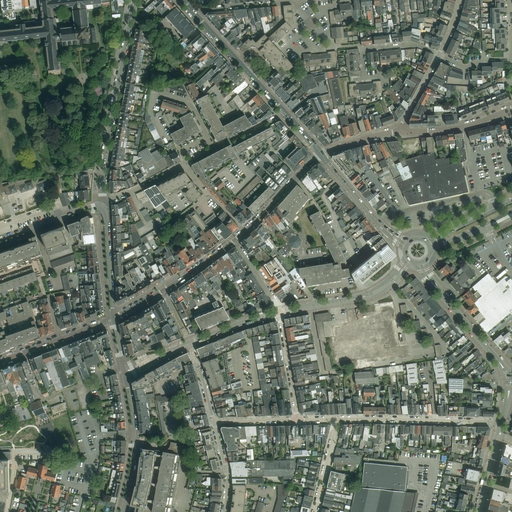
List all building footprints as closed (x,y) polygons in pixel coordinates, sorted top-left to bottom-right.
[(101,6),(101,3),(100,0),(40,0),(43,25),(35,26),(35,20),(25,21),(25,23),(17,24),(17,23),(10,24),(10,29),(0,29),(0,42),(45,37),(44,36),(49,36),(49,38),(47,38),(48,43),(45,43),(49,75),(60,74),(56,39),(60,38),(60,41),(62,41),(62,42),(62,46),(96,43),(95,28),(91,28),(91,26),(89,26),(88,13),(87,13),(86,10),(93,9),(93,7),(98,7),(98,6),(101,6)] [(9,20),(7,0),(2,1),(1,1),(3,20),(9,20)] [(15,14),(15,10),(13,0),(7,0),(9,20),(16,19),(15,14)] [(22,9),(22,7),(21,0),(13,0),(15,10),(22,9)] [(28,6),(27,0),(21,0),(22,7),(25,7),(25,9),(28,8),(29,9),(30,9),(30,7),(30,6),(28,6)] [(124,0),(116,0),(118,10),(118,12),(123,12),(125,3),(124,0)] [(155,0),(149,5),(145,9),(147,12),(155,4),(157,6),(163,0),(155,0)] [(170,0),(164,0),(156,8),(162,14),(162,15),(163,17),(164,17),(165,17),(176,7),(170,0)] [(359,4),(358,0),(352,0),(353,5),(350,6),(351,15),(352,20),(358,19),(357,10),(359,10),(359,4)] [(464,0),(462,13),(470,14),(471,11),(478,12),(479,10),(477,0),(464,0)] [(284,22),(285,22),(286,22),(290,27),(293,24),(291,5),(283,6),(284,22)] [(196,29),(176,7),(165,17),(163,19),(183,41),(196,29)] [(266,17),(263,7),(258,8),(264,34),(270,29),(268,24),(266,25),(264,17),(266,17)] [(260,21),(257,8),(252,9),(255,25),(256,28),(259,28),(258,22),(260,21)] [(240,10),(242,18),(245,18),(244,18),(246,23),(247,23),(249,23),(246,9),(240,10)] [(255,25),(252,9),(247,9),(250,21),(251,22),(252,22),(253,26),(255,25)] [(224,24),(218,18),(225,17),(225,18),(227,21),(231,18),(231,16),(235,16),(233,10),(208,13),(204,16),(205,16),(217,30),(224,24)] [(451,15),(441,11),(440,17),(449,21),(451,15)] [(470,14),(462,13),(460,19),(468,22),(469,18),(475,19),(475,15),(470,14)] [(233,20),(236,18),(235,16),(231,18),(227,21),(224,24),(217,30),(223,36),(230,30),(237,26),(233,20)] [(468,25),(468,22),(460,19),(458,25),(468,29),(471,30),(474,30),(475,27),(468,25)] [(291,28),(290,27),(286,22),(285,22),(277,30),(282,36),(291,28)] [(243,44),(240,40),(243,37),(242,37),(251,29),(250,25),(242,32),(241,33),(243,34),(240,37),(239,35),(235,39),(234,40),(230,44),(236,50),(238,48),(243,44)] [(443,36),(446,31),(438,28),(439,26),(436,25),(435,29),(433,28),(431,33),(443,36)] [(458,25),(456,30),(466,34),(467,32),(470,33),(471,30),(468,29),(458,25)] [(410,41),(410,36),(411,31),(410,31),(405,32),(404,27),(405,27),(405,26),(401,26),(403,41),(410,41)] [(241,33),(240,31),(239,27),(230,31),(224,37),(229,43),(234,39),(235,39),(239,35),(240,37),(243,34),(241,33)] [(143,37),(145,31),(136,29),(135,35),(134,35),(134,36),(143,37)] [(419,39),(421,30),(411,29),(411,31),(410,36),(419,39)] [(273,44),(282,36),(277,30),(268,38),(273,44)] [(461,39),(463,35),(455,32),(452,38),(461,42),(463,39),(461,39)] [(194,55),(208,42),(205,38),(201,34),(187,46),(183,41),(177,46),(185,55),(190,51),(194,55)] [(440,45),(442,40),(424,34),(422,39),(424,40),(426,41),(440,45)] [(142,44),(143,37),(134,36),(135,36),(134,42),(133,42),(142,44)] [(279,51),(273,44),(268,38),(266,37),(264,39),(262,36),(256,43),(255,42),(253,44),(267,60),(268,61),(274,56),(275,57),(276,58),(280,54),(279,54),(278,52),(279,51)] [(423,45),(424,40),(422,39),(419,39),(410,36),(410,41),(423,45)] [(243,53),(253,44),(255,42),(252,39),(250,41),(249,38),(243,44),(238,48),(243,53)] [(457,47),(459,42),(452,39),(450,44),(457,47)] [(480,41),(475,39),(472,47),(476,49),(480,49),(480,41)] [(437,50),(440,45),(426,41),(425,43),(431,45),(430,48),(436,50),(437,50)] [(141,50),(142,44),(133,42),(132,48),(141,50)] [(214,48),(209,43),(201,50),(201,51),(202,52),(196,56),(195,55),(194,56),(193,56),(188,60),(191,64),(193,62),(195,64),(199,60),(207,54),(214,48)] [(455,52),(457,47),(450,44),(447,48),(455,52)] [(131,55),(140,57),(142,57),(144,51),(141,50),(132,48),(132,49),(131,55)] [(218,52),(214,48),(207,54),(199,60),(195,64),(190,67),(190,68),(190,69),(190,70),(191,71),(192,71),(193,71),(195,72),(198,69),(199,69),(200,69),(203,66),(218,53),(218,52)] [(452,57),(455,52),(447,48),(445,53),(452,57)] [(222,57),(218,53),(203,66),(205,68),(210,64),(212,66),(222,57)] [(250,53),(246,57),(245,58),(250,62),(254,58),(250,53)] [(293,66),(282,53),(281,53),(280,54),(276,58),(275,57),(274,56),(268,61),(270,62),(271,63),(269,64),(272,68),(273,67),(277,71),(278,69),(280,67),(281,69),(285,73),(293,66)] [(142,57),(140,57),(131,55),(130,61),(141,63),(142,57)] [(227,62),(223,58),(195,83),(198,88),(219,69),(227,62)] [(140,70),(141,63),(130,61),(130,62),(129,68),(128,68),(140,70)] [(224,73),(227,70),(228,71),(232,68),(227,62),(219,69),(221,72),(220,73),(219,73),(209,83),(212,86),(215,84),(220,79),(225,74),(224,73)] [(425,73),(427,69),(416,64),(412,63),(412,65),(417,67),(417,69),(425,73)] [(462,80),(462,72),(451,67),(440,63),(434,73),(448,77),(462,80)] [(139,76),(140,70),(128,68),(129,68),(128,74),(127,74),(139,76)] [(240,77),(232,68),(228,71),(226,74),(228,76),(228,77),(229,78),(234,83),(240,77)] [(286,74),(285,73),(281,69),(279,71),(278,69),(277,71),(269,77),(269,78),(266,80),(266,83),(269,86),(270,88),(271,88),(274,92),(284,83),(280,79),(286,74)] [(424,74),(414,69),(411,75),(421,80),(424,74)] [(477,80),(476,69),(475,69),(473,71),(468,71),(468,80),(477,80)] [(351,136),(347,116),(345,109),(345,106),(337,71),(327,72),(335,107),(337,107),(343,134),(344,138),(351,136)] [(418,85),(421,80),(411,75),(408,73),(406,78),(418,85)] [(446,81),(448,77),(434,73),(430,81),(446,88),(446,89),(446,85),(446,81)] [(137,83),(139,76),(127,74),(126,80),(126,81),(136,82),(137,83)] [(299,81),(302,87),(284,103),(291,110),(300,102),(298,100),(310,88),(312,89),(317,87),(316,83),(315,81),(313,77),(313,76),(298,78),(299,81)] [(244,81),(240,77),(234,83),(231,85),(233,87),(236,84),(238,86),(244,81)] [(416,90),(418,85),(406,78),(402,85),(405,86),(406,84),(410,87),(416,90)] [(223,82),(220,79),(215,84),(217,87),(223,82)] [(411,98),(416,90),(410,87),(409,89),(404,86),(405,86),(402,85),(399,80),(396,83),(402,91),(411,98)] [(135,86),(136,82),(126,81),(125,84),(125,85),(124,91),(133,92),(135,93),(136,93),(137,87),(135,87),(135,86)] [(238,86),(234,90),(237,95),(248,85),(244,81),(238,86)] [(427,86),(435,91),(437,88),(442,91),(446,91),(446,88),(430,81),(427,86)] [(279,98),(293,85),(290,82),(288,84),(286,82),(275,92),(279,98)] [(298,82),(296,83),(293,85),(279,98),(284,102),(301,87),(298,82)] [(193,83),(191,84),(189,85),(185,87),(188,91),(195,87),(193,83)] [(409,103),(411,98),(402,91),(396,83),(392,86),(398,94),(401,97),(409,103)] [(190,96),(198,92),(195,87),(188,91),(190,96)] [(426,87),(423,94),(435,97),(440,97),(440,96),(441,95),(435,92),(426,87)] [(401,115),(406,109),(400,104),(401,103),(390,88),(386,91),(395,103),(395,104),(397,107),(395,109),(392,105),(389,106),(396,121),(401,115)] [(135,93),(133,92),(124,91),(123,97),(134,99),(135,93)] [(509,101),(505,91),(500,93),(504,103),(509,101)] [(200,97),(198,92),(190,96),(193,101),(200,97)] [(504,103),(500,93),(495,95),(499,105),(504,103)] [(341,140),(329,94),(321,96),(323,102),(328,101),(331,113),(327,114),(327,113),(325,113),(328,121),(330,127),(331,127),(333,131),(337,141),(341,140)] [(433,102),(435,97),(423,94),(418,103),(422,105),(423,104),(425,105),(425,104),(429,106),(431,101),(433,102)] [(223,126),(207,96),(206,95),(195,101),(217,142),(227,136),(223,126)] [(244,105),(237,95),(232,99),(240,109),(244,105)] [(263,102),(257,95),(240,108),(244,114),(249,111),(251,113),(263,102)] [(499,105),(495,95),(490,97),(494,107),(499,105)] [(324,106),(323,102),(321,96),(320,96),(308,99),(312,107),(317,115),(325,113),(327,113),(326,112),(328,112),(325,105),(324,106)] [(135,100),(134,99),(123,97),(122,103),(131,105),(134,105),(135,100)] [(486,104),(483,97),(480,99),(479,101),(478,101),(478,102),(482,112),(487,109),(485,104),(486,104)] [(494,107),(490,97),(485,99),(489,109),(494,107)] [(237,105),(233,99),(227,104),(231,109),(234,110),(234,109),(230,104),(232,103),(237,110),(237,111),(240,112),(241,111),(237,105)] [(308,110),(312,107),(308,99),(293,113),(298,118),(305,113),(308,110)] [(482,112),(478,102),(473,104),(477,114),(482,112)] [(130,111),(131,105),(122,103),(121,110),(120,109),(120,114),(129,115),(130,111)] [(269,108),(264,103),(259,107),(261,109),(255,114),(258,118),(264,112),(269,108)] [(425,105),(423,104),(422,105),(418,103),(413,111),(421,113),(423,114),(424,111),(425,112),(427,108),(426,107),(427,107),(425,105)] [(477,114),(473,104),(468,106),(472,116),(477,114)] [(187,107),(183,105),(180,113),(182,114),(189,110),(187,107)] [(371,130),(366,115),(366,114),(364,105),(359,106),(359,108),(361,112),(362,112),(363,114),(362,114),(366,132),(371,130)] [(472,116),(468,106),(463,108),(467,118),(472,116)] [(304,125),(314,117),(316,115),(312,107),(308,110),(305,113),(305,114),(299,119),(304,125)] [(273,113),(269,108),(264,112),(264,113),(256,121),(257,123),(273,115),(273,113)] [(358,134),(353,113),(351,114),(350,108),(345,109),(347,116),(351,136),(358,134)] [(467,118),(463,108),(458,110),(459,113),(458,113),(459,121),(462,120),(467,118)] [(257,123),(256,121),(251,113),(249,111),(244,114),(245,115),(252,125),(257,123)] [(200,131),(190,112),(181,117),(190,136),(200,131)] [(425,112),(424,114),(426,114),(426,115),(427,126),(434,126),(434,114),(425,112)] [(328,121),(325,113),(317,115),(320,121),(321,123),(328,121)] [(365,132),(361,116),(361,113),(357,114),(357,120),(360,132),(362,133),(365,132)] [(458,123),(457,121),(456,114),(452,115),(452,113),(444,115),(446,125),(458,123)] [(129,116),(129,115),(120,114),(119,120),(128,122),(129,116)] [(168,114),(166,115),(170,122),(174,120),(171,114),(168,114)] [(373,115),(373,114),(368,115),(369,118),(370,122),(369,123),(372,130),(378,128),(376,122),(373,115)] [(382,127),(381,121),(380,121),(377,114),(373,115),(376,122),(378,128),(382,127)] [(422,121),(409,121),(409,126),(410,127),(426,126),(427,126),(426,115),(426,114),(424,114),(424,115),(422,115),(422,117),(422,121)] [(169,129),(178,125),(176,121),(173,122),(174,124),(170,126),(164,115),(162,116),(169,129)] [(228,137),(247,128),(252,125),(245,115),(223,126),(227,136),(228,137)] [(309,130),(320,121),(317,115),(316,115),(314,117),(315,118),(314,119),(315,120),(314,122),(312,120),(305,126),(309,130)] [(395,122),(392,115),(386,117),(389,124),(395,122)] [(389,124),(386,117),(381,120),(383,126),(389,124)] [(126,128),(128,122),(119,120),(118,127),(117,127),(126,128)] [(279,121),(271,125),(274,129),(276,127),(283,135),(285,133),(289,130),(281,121),(279,121)] [(313,134),(322,126),(321,123),(320,121),(309,130),(313,134)] [(330,127),(328,121),(321,123),(322,126),(324,130),(327,129),(330,127)] [(509,138),(504,122),(500,123),(502,132),(505,132),(505,133),(506,138),(509,138)] [(271,125),(265,129),(269,138),(275,135),(273,132),(270,126),(271,126),(271,125)] [(323,133),(325,132),(324,130),(322,126),(313,134),(316,138),(323,133)] [(116,133),(125,135),(128,135),(130,129),(126,128),(117,127),(118,127),(117,133),(116,133)] [(184,127),(180,129),(170,134),(176,145),(190,138),(184,127)] [(337,141),(333,131),(331,127),(330,127),(327,129),(331,138),(333,143),(337,141)] [(238,154),(269,138),(265,129),(232,145),(232,146),(233,145),(238,154)] [(310,153),(300,142),(289,130),(285,133),(287,135),(292,141),(296,146),(298,148),(307,158),(310,156),(310,153)] [(275,132),(273,132),(275,135),(277,138),(272,143),(273,145),(280,139),(278,135),(275,132)] [(327,137),(325,132),(323,133),(316,138),(319,141),(325,137),(327,137)] [(124,141),(125,135),(116,133),(115,139),(115,140),(124,141)] [(464,144),(462,133),(453,134),(456,150),(464,148),(464,147),(462,147),(464,144)] [(452,134),(379,143),(390,169),(379,177),(391,196),(405,188),(405,185),(403,174),(458,165),(452,134)] [(325,137),(319,141),(321,143),(323,146),(324,147),(326,146),(330,144),(327,140),(328,140),(327,138),(327,137),(325,137)] [(274,150),(283,142),(284,141),(282,139),(273,147),(274,150)] [(126,142),(124,141),(115,140),(114,146),(125,148),(126,142)] [(277,150),(286,142),(285,140),(284,141),(283,142),(276,148),(277,150)] [(174,164),(181,160),(171,142),(168,144),(173,153),(169,155),(174,164)] [(387,164),(377,143),(377,142),(375,143),(371,144),(374,151),(370,152),(371,154),(375,152),(383,172),(389,169),(387,164)] [(231,158),(234,163),(238,160),(230,145),(190,166),(192,170),(193,169),(196,175),(195,175),(197,177),(204,172),(231,158)] [(371,154),(370,152),(368,145),(361,146),(361,147),(365,159),(364,160),(367,165),(370,170),(374,169),(371,164),(369,154),(371,154)] [(124,154),(125,148),(114,146),(113,152),(122,154),(124,154)] [(365,159),(361,147),(360,147),(355,148),(358,160),(359,163),(360,162),(363,167),(367,165),(364,160),(365,159)] [(158,166),(151,154),(147,148),(139,153),(138,153),(141,157),(142,159),(136,162),(138,165),(142,172),(146,180),(148,178),(148,176),(150,175),(148,171),(158,166)] [(297,168),(307,158),(299,149),(288,158),(286,156),(283,159),(287,163),(286,163),(294,172),(297,168)] [(354,161),(351,149),(344,151),(347,160),(348,161),(353,167),(356,164),(354,161)] [(169,167),(164,158),(163,157),(162,158),(158,150),(151,154),(158,166),(148,171),(150,175),(152,174),(153,175),(161,171),(161,169),(165,167),(166,169),(169,167)] [(332,155),(331,158),(332,158),(332,159),(342,170),(344,173),(344,172),(348,178),(353,174),(354,172),(345,161),(347,160),(344,151),(332,155)] [(124,154),(122,154),(113,152),(113,153),(112,159),(121,160),(123,161),(124,154)] [(289,177),(292,173),(274,153),(270,156),(276,162),(276,163),(282,169),(289,177)] [(169,167),(174,164),(169,155),(166,156),(164,158),(169,167)] [(142,159),(141,157),(138,158),(138,157),(134,156),(133,164),(136,162),(142,159)] [(120,167),(121,160),(112,159),(111,165),(111,166),(120,167)] [(287,180),(289,177),(282,169),(276,163),(274,164),(275,167),(279,170),(278,171),(287,180)] [(317,163),(312,168),(318,176),(320,179),(325,176),(326,177),(329,175),(319,163),(317,163)] [(226,168),(227,169),(229,167),(228,165),(226,167),(225,166),(217,173),(218,174),(226,168)] [(281,186),(287,180),(278,171),(271,165),(266,170),(275,178),(274,180),(281,186)] [(118,170),(118,168),(119,168),(112,167),(112,169),(111,169),(110,179),(119,180),(120,170),(118,170)] [(277,191),(280,187),(264,171),(260,168),(256,173),(260,176),(263,179),(265,181),(264,182),(276,192),(277,191)] [(315,178),(318,176),(312,168),(306,173),(299,181),(310,193),(314,199),(319,195),(322,193),(324,190),(315,178)] [(89,187),(88,175),(87,175),(87,170),(86,170),(75,172),(76,174),(76,179),(79,179),(80,179),(81,188),(81,191),(88,190),(87,187),(89,187)] [(163,195),(185,185),(192,181),(191,181),(184,171),(156,184),(155,185),(163,195)] [(126,172),(123,173),(126,181),(129,188),(135,186),(129,174),(127,174),(126,172)] [(140,183),(146,180),(142,172),(136,175),(140,183)] [(201,182),(208,177),(205,173),(204,172),(197,177),(201,182)] [(352,183),(357,189),(363,183),(364,183),(356,173),(349,179),(352,183)] [(208,190),(211,187),(214,184),(213,183),(208,177),(201,182),(206,188),(208,190)] [(276,192),(264,182),(261,180),(260,182),(273,195),(276,192)] [(123,185),(123,181),(110,181),(109,193),(112,194),(114,194),(116,194),(116,187),(118,187),(118,186),(122,187),(122,184),(123,185)] [(194,184),(192,181),(185,185),(189,189),(185,193),(193,203),(203,194),(194,184)] [(222,187),(217,182),(214,184),(216,187),(219,190),(222,187)] [(0,222),(42,208),(38,183),(0,188),(0,222)] [(363,183),(357,189),(361,194),(367,189),(368,189),(363,183)] [(214,184),(211,187),(208,190),(211,193),(213,195),(217,192),(214,189),(216,187),(214,184)] [(283,215),(303,193),(304,192),(302,190),(296,184),(277,206),(283,215)] [(166,199),(165,198),(163,195),(155,185),(144,190),(147,195),(154,207),(160,203),(166,199)] [(341,189),(339,188),(336,190),(335,192),(331,195),(330,196),(329,196),(328,198),(330,201),(332,200),(331,199),(335,196),(336,198),(343,192),(341,189)] [(254,214),(271,197),(270,196),(271,195),(264,189),(246,207),(254,214)] [(365,198),(371,193),(367,189),(361,194),(365,198)] [(88,192),(88,190),(81,191),(80,191),(79,191),(80,196),(77,196),(77,200),(80,200),(89,199),(88,194),(88,191),(88,192)] [(219,191),(217,192),(213,195),(219,201),(222,198),(219,194),(221,193),(219,191)] [(376,195),(377,194),(376,192),(373,195),(371,193),(365,198),(368,202),(376,195)] [(242,199),(244,197),(240,193),(236,197),(237,198),(240,201),(242,199)] [(295,214),(308,199),(309,198),(308,197),(303,193),(283,215),(284,217),(285,217),(291,222),(297,215),(295,214)] [(347,197),(344,193),(333,203),(335,204),(339,201),(341,201),(342,202),(347,197)] [(377,194),(376,195),(368,202),(372,206),(382,198),(384,197),(381,194),(379,196),(377,194)] [(331,214),(319,195),(314,199),(325,218),(331,214)] [(137,210),(131,196),(127,198),(127,199),(126,200),(128,205),(130,211),(131,213),(134,212),(137,210)] [(230,202),(224,196),(222,198),(219,201),(224,207),(230,202)] [(247,220),(254,214),(246,207),(244,204),(240,201),(237,198),(236,197),(235,197),(234,198),(233,199),(233,200),(234,201),(240,207),(237,209),(247,220)] [(337,214),(342,209),(350,201),(347,197),(342,202),(338,205),(339,205),(338,206),(339,207),(340,207),(335,211),(337,214)] [(387,209),(388,208),(391,205),(387,200),(385,202),(382,198),(372,206),(376,211),(383,204),(387,209)] [(166,199),(160,203),(165,209),(170,205),(166,199)] [(208,199),(205,202),(213,210),(216,207),(208,199)] [(117,205),(112,205),(112,215),(112,216),(122,215),(122,208),(126,206),(128,205),(126,200),(123,201),(123,202),(117,205)] [(354,206),(350,201),(342,209),(343,210),(337,214),(341,219),(344,217),(343,215),(347,212),(348,212),(354,206)] [(241,226),(247,220),(237,209),(230,202),(224,207),(231,214),(232,215),(236,220),(241,226)] [(169,214),(174,210),(170,205),(165,209),(169,214)] [(283,215),(277,206),(273,211),(287,230),(291,228),(284,217),(283,215)] [(361,213),(355,206),(346,215),(347,216),(348,215),(352,220),(356,217),(361,213)] [(225,213),(222,209),(218,213),(216,215),(219,219),(222,216),(225,213)] [(194,210),(188,215),(215,247),(221,242),(220,241),(212,231),(210,230),(203,220),(199,215),(194,210)] [(287,230),(273,211),(269,214),(276,224),(278,224),(284,233),(287,231),(287,230)] [(309,266),(299,268),(299,271),(300,277),(301,276),(301,278),(303,278),(305,278),(306,286),(315,285),(316,284),(319,284),(323,283),(339,281),(339,278),(352,276),(345,259),(340,250),(338,246),(335,240),(333,234),(327,222),(325,223),(323,220),(319,211),(310,215),(310,217),(312,220),(317,231),(318,232),(318,231),(320,231),(331,254),(335,262),(334,263),(325,264),(313,266),(309,266)] [(239,226),(238,227),(232,220),(231,222),(230,221),(229,222),(228,221),(230,218),(225,213),(222,216),(236,230),(238,228),(239,228),(239,226)] [(359,223),(361,220),(364,218),(363,217),(364,216),(361,213),(356,217),(357,219),(351,225),(353,227),(359,223)] [(127,215),(122,215),(112,216),(113,225),(120,224),(120,220),(128,219),(128,215),(127,215)] [(205,254),(215,247),(188,215),(185,216),(181,220),(182,221),(193,237),(198,243),(205,254)] [(285,239),(283,236),(269,215),(264,220),(263,222),(273,236),(275,235),(282,244),(286,241),(285,239)] [(81,245),(96,244),(92,217),(88,217),(87,216),(88,216),(82,219),(81,219),(81,220),(81,223),(79,224),(78,222),(79,221),(67,225),(71,236),(75,235),(77,240),(78,240),(79,246),(81,245)] [(232,233),(236,230),(222,216),(219,219),(222,222),(232,233)] [(369,223),(367,220),(365,218),(358,224),(360,226),(355,230),(357,233),(369,223)] [(232,233),(222,222),(219,225),(217,224),(215,226),(216,227),(212,231),(220,241),(224,238),(225,239),(227,237),(227,238),(232,233)] [(261,223),(258,226),(274,247),(276,245),(269,237),(271,236),(261,223)] [(194,262),(200,258),(188,241),(177,225),(176,225),(176,224),(172,227),(183,243),(185,242),(186,244),(184,246),(190,255),(194,262)] [(378,234),(370,224),(362,230),(365,234),(372,232),(373,236),(378,234)] [(153,287),(159,283),(145,256),(139,247),(143,245),(141,239),(137,229),(135,225),(131,225),(132,233),(134,243),(134,248),(134,251),(136,255),(146,275),(148,279),(153,287)] [(274,247),(258,226),(255,229),(271,249),(274,247)] [(69,248),(63,230),(62,227),(41,234),(48,256),(69,248)] [(294,232),(294,231),(291,228),(287,230),(287,231),(288,232),(283,236),(285,239),(286,241),(288,243),(291,247),(296,248),(300,245),(301,240),(299,236),(294,235),(294,232)] [(271,249),(255,229),(250,234),(256,242),(255,243),(258,247),(259,247),(259,246),(261,248),(264,246),(269,251),(271,249)] [(365,233),(363,234),(368,240),(373,236),(372,232),(365,234),(365,233)] [(124,233),(120,233),(113,234),(114,242),(121,242),(121,239),(124,239),(124,233)] [(256,242),(250,234),(244,239),(250,246),(253,251),(258,247),(255,243),(256,242)] [(354,271),(351,274),(355,283),(359,279),(362,283),(363,283),(362,283),(365,280),(368,278),(369,278),(368,278),(374,273),(374,274),(374,273),(379,268),(380,269),(380,268),(385,264),(386,264),(385,263),(391,258),(392,251),(392,250),(378,234),(373,236),(368,240),(369,241),(377,251),(378,251),(376,253),(354,271)] [(0,271),(3,270),(6,269),(9,268),(15,266),(18,265),(21,264),(27,262),(30,261),(33,260),(36,259),(39,258),(41,257),(42,257),(36,239),(35,236),(29,238),(30,242),(25,244),(0,252),(0,271)] [(197,244),(198,243),(193,237),(188,241),(200,258),(205,254),(197,244)] [(253,251),(250,246),(244,239),(241,242),(241,244),(250,257),(257,252),(266,264),(272,260),(264,250),(263,251),(259,247),(258,247),(253,251)] [(291,247),(288,243),(286,241),(282,244),(279,246),(281,249),(284,253),(285,254),(291,250),(291,247)] [(123,251),(123,243),(114,243),(114,251),(123,251)] [(164,280),(156,263),(155,264),(149,254),(151,254),(150,253),(149,250),(148,248),(145,244),(143,245),(139,247),(145,256),(159,283),(164,280)] [(162,250),(165,257),(174,274),(181,270),(167,245),(161,248),(161,249),(162,250)] [(172,246),(169,247),(182,270),(186,267),(181,259),(179,257),(176,252),(172,246)] [(124,262),(136,255),(134,251),(134,248),(131,249),(124,252),(114,252),(115,265),(121,265),(120,262),(124,262)] [(234,248),(231,250),(235,255),(243,267),(247,265),(236,248),(234,248)] [(187,267),(194,262),(190,255),(188,257),(183,250),(178,253),(187,267)] [(231,250),(227,253),(238,269),(236,270),(239,274),(242,272),(241,270),(243,268),(243,267),(235,255),(231,250)] [(234,268),(226,253),(222,257),(235,279),(237,284),(242,281),(241,280),(239,276),(238,277),(233,268),(234,268)] [(273,275),(277,281),(284,276),(285,279),(289,284),(295,280),(277,256),(272,260),(266,264),(258,269),(266,280),(273,275)] [(98,265),(97,257),(88,258),(89,266),(98,265)] [(161,257),(158,259),(161,264),(163,263),(164,266),(162,267),(164,270),(166,268),(170,276),(174,274),(165,257),(162,259),(161,257)] [(235,279),(222,257),(218,260),(223,269),(230,282),(235,279)] [(165,279),(170,276),(166,268),(164,270),(162,267),(161,264),(158,259),(157,258),(155,259),(165,279)] [(131,261),(124,265),(127,270),(127,271),(128,271),(131,275),(130,276),(140,294),(146,290),(135,269),(132,264),(131,261)] [(227,278),(217,261),(213,264),(219,274),(221,273),(222,275),(221,275),(223,280),(227,278)] [(219,276),(212,264),(207,267),(215,280),(220,287),(222,292),(225,290),(222,284),(218,277),(219,276)] [(445,274),(447,276),(456,269),(452,264),(449,268),(446,265),(445,264),(443,266),(444,266),(439,270),(440,271),(439,272),(441,273),(443,276),(445,274)] [(456,290),(466,281),(474,274),(466,264),(449,278),(451,281),(450,282),(449,282),(450,284),(449,284),(455,290),(455,289),(456,290)] [(87,274),(99,273),(98,265),(89,266),(89,271),(87,271),(87,274)] [(120,276),(121,276),(123,276),(122,270),(123,270),(123,265),(121,265),(115,265),(115,276),(120,276)] [(146,290),(153,287),(148,279),(147,279),(143,272),(141,273),(138,267),(135,269),(146,290)] [(215,280),(207,267),(202,272),(205,277),(206,280),(208,280),(210,279),(212,282),(213,281),(214,283),(211,285),(213,288),(214,287),(216,291),(220,288),(220,287),(219,286),(215,280)] [(30,268),(26,269),(31,282),(37,279),(33,268),(31,269),(30,268)] [(246,276),(252,273),(249,268),(245,271),(243,268),(241,270),(242,272),(239,274),(238,274),(239,276),(241,280),(246,276)] [(31,282),(26,269),(23,271),(23,272),(21,273),(25,284),(31,282)] [(127,271),(127,270),(124,272),(124,273),(125,276),(130,285),(135,297),(140,294),(130,276),(127,271)] [(299,271),(292,276),(295,280),(302,289),(305,287),(304,280),(303,278),(301,278),(301,276),(300,277),(300,276),(299,271)] [(25,284),(21,273),(19,273),(18,272),(15,273),(19,286),(25,284)] [(205,277),(202,272),(197,275),(203,284),(204,283),(210,295),(216,292),(213,289),(211,290),(206,280),(205,277)] [(19,286),(15,273),(11,275),(11,276),(9,277),(13,288),(19,286)] [(87,274),(84,274),(85,282),(86,282),(89,282),(93,281),(100,280),(99,273),(87,274)] [(255,277),(252,273),(246,276),(247,278),(243,281),(245,283),(255,277)] [(504,276),(496,284),(488,274),(472,287),(476,292),(473,295),(469,298),(471,301),(467,304),(470,306),(468,308),(472,313),(473,313),(475,316),(479,321),(477,323),(486,333),(510,313),(511,315),(511,314),(511,280),(510,278),(508,277),(504,276)] [(203,284),(197,275),(192,278),(195,283),(198,289),(201,288),(204,292),(207,291),(203,284)] [(270,286),(277,281),(273,275),(266,280),(270,286)] [(13,288),(9,277),(7,277),(6,276),(3,278),(7,290),(13,288)] [(130,285),(125,276),(121,276),(120,276),(119,276),(123,285),(124,284),(126,287),(130,285)] [(284,276),(277,281),(270,286),(272,290),(279,286),(278,284),(285,279),(284,276)] [(257,282),(255,277),(245,283),(246,286),(250,283),(251,285),(257,282)] [(195,283),(192,278),(184,285),(190,295),(197,291),(193,284),(195,283)] [(419,282),(415,278),(409,283),(413,287),(419,282)] [(101,289),(100,284),(100,280),(93,281),(93,284),(90,285),(90,290),(101,289)] [(470,285),(466,281),(456,290),(459,294),(460,294),(470,285)] [(423,286),(419,282),(413,287),(411,289),(407,293),(410,297),(413,295),(410,292),(412,290),(413,290),(414,289),(417,292),(423,286)] [(258,283),(252,286),(253,288),(249,291),(251,293),(261,287),(258,283)] [(276,295),(288,287),(286,284),(281,288),(280,286),(273,291),(276,295)] [(97,316),(94,305),(92,300),(89,290),(87,285),(84,285),(89,302),(87,303),(91,318),(97,316)] [(129,300),(135,297),(130,285),(126,287),(123,288),(125,292),(127,296),(129,300)] [(190,295),(184,285),(178,288),(188,304),(191,308),(196,305),(193,299),(190,295)] [(122,286),(116,286),(116,296),(120,296),(121,296),(121,294),(125,292),(123,288),(122,286)] [(293,295),(295,293),(290,286),(288,287),(276,295),(279,300),(286,295),(285,293),(290,290),(293,295)] [(427,291),(423,286),(417,292),(418,294),(414,297),(412,299),(414,301),(427,291)] [(264,292),(261,287),(251,293),(252,296),(256,294),(257,295),(258,295),(264,292)] [(465,301),(469,298),(473,295),(476,292),(472,287),(469,290),(461,296),(465,301)] [(103,313),(102,304),(101,289),(90,290),(89,290),(92,300),(94,305),(97,316),(103,313)] [(178,289),(173,292),(178,301),(183,309),(185,313),(187,316),(188,318),(193,316),(189,308),(188,309),(183,300),(184,299),(178,289)] [(430,295),(427,291),(414,301),(416,303),(418,301),(422,298),(424,300),(430,295)] [(120,296),(116,296),(117,304),(119,305),(129,300),(127,296),(125,292),(121,294),(121,296),(120,296)] [(178,301),(173,292),(170,294),(169,296),(174,303),(178,301)] [(267,297),(264,292),(258,295),(257,295),(257,296),(258,298),(255,301),(256,303),(267,297)] [(72,325),(68,312),(65,302),(64,299),(65,298),(64,295),(55,297),(56,302),(57,302),(58,307),(59,312),(60,311),(63,320),(66,327),(72,325)] [(442,309),(430,295),(424,300),(425,302),(422,304),(421,303),(418,306),(415,308),(419,313),(422,311),(426,315),(423,317),(427,321),(429,319),(442,309)] [(86,320),(82,308),(82,304),(77,306),(76,306),(75,302),(77,301),(75,296),(72,297),(73,303),(72,303),(74,309),(75,309),(80,323),(86,320)] [(242,304),(240,299),(236,301),(234,296),(231,297),(236,308),(242,304)] [(68,297),(65,298),(64,299),(65,302),(68,312),(72,325),(78,323),(74,311),(71,312),(70,309),(72,308),(68,297)] [(229,318),(224,307),(219,297),(213,301),(214,302),(212,303),(215,308),(215,310),(214,311),(213,310),(209,312),(215,324),(229,318)] [(270,302),(267,297),(256,303),(254,305),(256,310),(261,308),(259,305),(261,303),(264,307),(271,305),(271,304),(270,302)] [(164,300),(162,299),(158,302),(158,303),(164,314),(170,311),(164,300)] [(183,309),(178,301),(174,303),(174,304),(178,311),(183,309)] [(40,337),(37,328),(29,303),(4,312),(5,314),(0,315),(0,352),(2,352),(1,352),(4,351),(5,351),(10,349),(11,349),(13,347),(22,344),(23,344),(25,343),(28,342),(29,342),(29,341),(34,340),(34,339),(37,338),(40,337)] [(85,303),(82,304),(82,308),(86,320),(90,319),(85,303)] [(158,303),(151,307),(161,325),(160,326),(163,332),(166,338),(174,333),(173,332),(169,324),(166,317),(164,314),(158,303)] [(233,317),(228,305),(224,307),(229,318),(233,317)] [(150,307),(143,311),(149,323),(150,323),(151,322),(152,321),(151,319),(153,318),(155,321),(154,321),(157,326),(159,325),(150,307)] [(49,310),(49,308),(40,309),(41,315),(42,314),(43,318),(41,319),(42,323),(45,322),(46,327),(44,327),(46,335),(54,332),(52,325),(49,310)] [(332,327),(333,343),(334,365),(366,362),(367,364),(376,363),(375,352),(368,353),(367,343),(368,341),(368,348),(389,346),(388,340),(392,339),(390,322),(394,322),(393,309),(388,308),(381,309),(379,315),(357,317),(356,313),(347,314),(348,326),(332,327)] [(185,313),(183,309),(178,311),(182,319),(187,316),(185,313)] [(445,313),(442,309),(429,319),(432,323),(434,321),(435,322),(439,318),(445,313)] [(149,323),(143,311),(136,315),(147,335),(152,344),(158,341),(155,336),(150,324),(149,323)] [(215,324),(209,312),(204,314),(200,316),(194,319),(201,330),(215,324)] [(329,312),(314,315),(315,322),(316,322),(322,321),(330,320),(329,312)] [(445,313),(439,318),(435,322),(433,324),(436,328),(441,324),(449,317),(445,313)] [(175,321),(173,317),(171,314),(166,317),(169,324),(175,321)] [(66,327),(63,320),(62,320),(61,316),(60,317),(60,315),(57,316),(61,329),(66,327)] [(136,315),(130,318),(138,337),(139,337),(143,334),(144,336),(147,335),(136,315)] [(191,324),(188,318),(187,316),(182,319),(186,326),(191,324)] [(453,322),(449,317),(441,324),(444,329),(446,327),(453,322)] [(138,337),(130,318),(125,321),(131,336),(132,339),(137,352),(144,348),(142,344),(142,343),(139,337),(138,337)] [(44,327),(43,326),(41,322),(40,319),(37,320),(38,323),(40,327),(37,328),(40,337),(46,335),(44,327)] [(131,336),(125,321),(119,324),(121,336),(124,336),(124,337),(131,336)] [(179,329),(177,325),(175,321),(169,324),(173,332),(179,329)] [(270,322),(269,322),(271,330),(272,330),(272,329),(277,328),(275,321),(270,323),(270,322)] [(457,326),(453,322),(446,327),(450,331),(457,326)] [(195,332),(191,324),(186,326),(190,334),(195,332)] [(309,324),(285,328),(287,334),(289,334),(289,335),(294,334),(294,333),(293,331),(310,328),(309,324)] [(460,330),(457,326),(450,331),(444,337),(446,339),(452,334),(454,336),(460,330)] [(254,335),(252,328),(246,329),(246,330),(247,333),(248,336),(254,335)] [(183,337),(181,332),(179,329),(173,332),(174,333),(177,339),(183,337)] [(108,336),(107,330),(106,330),(97,334),(101,344),(104,343),(105,350),(111,349),(108,336)] [(247,333),(246,330),(244,330),(242,331),(241,331),(238,333),(241,342),(245,340),(243,334),(245,334),(247,333)] [(460,330),(454,336),(447,341),(449,343),(456,338),(458,340),(464,335),(460,330)] [(500,334),(498,337),(493,341),(497,346),(507,337),(511,334),(508,331),(504,335),(503,332),(500,334)] [(166,338),(163,332),(155,336),(158,341),(166,338)] [(177,339),(174,333),(166,338),(168,343),(177,339)] [(101,344),(97,334),(90,337),(96,351),(99,349),(99,350),(102,349),(101,344)] [(468,339),(464,335),(458,340),(449,347),(451,350),(454,348),(453,348),(459,342),(461,344),(468,339)] [(78,341),(83,355),(82,356),(84,361),(86,368),(101,362),(96,351),(95,351),(89,337),(78,341)] [(501,350),(507,344),(510,342),(508,340),(509,340),(507,337),(497,346),(501,350)] [(137,352),(132,339),(123,341),(125,355),(127,354),(128,357),(132,354),(137,352)] [(147,341),(142,344),(144,348),(152,344),(149,339),(146,341),(147,341)] [(468,340),(456,350),(458,353),(461,350),(462,352),(472,344),(468,340)] [(504,354),(511,347),(511,340),(510,342),(507,344),(501,350),(504,354)] [(76,342),(68,345),(73,358),(74,357),(79,368),(81,374),(83,379),(90,377),(86,368),(84,361),(82,362),(78,352),(80,351),(76,342)] [(455,359),(448,365),(448,369),(465,355),(466,357),(476,349),(472,344),(455,359)] [(73,358),(68,345),(62,347),(72,373),(73,375),(76,374),(75,370),(79,368),(74,357),(73,358)] [(72,373),(62,347),(57,349),(67,375),(72,373)] [(200,358),(204,356),(201,347),(196,349),(197,352),(197,351),(200,358)] [(382,364),(408,360),(406,348),(375,352),(376,359),(381,359),(382,364)] [(67,379),(56,349),(48,352),(63,387),(69,385),(67,379)] [(114,364),(111,349),(105,350),(103,351),(110,366),(114,364)] [(290,358),(316,354),(314,349),(309,350),(310,352),(299,354),(299,351),(290,353),(290,358)] [(476,349),(453,369),(455,372),(462,367),(461,366),(463,365),(465,367),(480,354),(476,349)] [(63,387),(48,352),(41,355),(53,384),(55,390),(63,387)] [(192,362),(188,355),(189,355),(188,352),(179,356),(178,357),(176,358),(181,367),(182,366),(184,366),(192,363),(192,362)] [(310,357),(311,361),(317,360),(316,354),(290,358),(291,363),(300,362),(300,359),(310,357)] [(53,384),(41,355),(35,357),(43,379),(42,379),(45,387),(53,384)] [(43,379),(35,357),(29,359),(38,381),(42,379),(43,379)] [(181,367),(176,358),(172,360),(172,361),(177,370),(180,369),(181,367)] [(224,382),(224,381),(221,373),(220,374),(220,373),(221,372),(225,371),(224,368),(220,370),(219,371),(218,369),(220,369),(217,361),(217,360),(216,361),(215,358),(201,362),(205,370),(207,376),(208,378),(207,378),(211,389),(224,385),(223,382),(224,382)] [(479,360),(477,358),(464,369),(466,372),(472,367),(473,369),(481,363),(480,362),(481,362),(479,360)] [(21,362),(29,383),(35,399),(41,397),(34,379),(27,360),(21,362)] [(177,370),(172,361),(172,360),(168,362),(174,373),(174,372),(177,370)] [(174,373),(168,362),(164,364),(165,366),(170,374),(173,372),(174,373)] [(26,377),(21,363),(20,363),(14,365),(21,381),(29,402),(29,403),(35,399),(29,383),(27,383),(25,377),(26,377)] [(195,372),(192,363),(184,366),(185,372),(180,375),(181,377),(183,376),(186,374),(195,372)] [(483,366),(481,363),(470,372),(472,375),(476,371),(479,374),(486,369),(485,368),(485,367),(484,366),(483,366)] [(170,374),(165,366),(164,364),(160,366),(166,377),(166,376),(170,374)] [(8,388),(10,393),(11,397),(12,396),(13,400),(15,399),(14,396),(16,395),(15,391),(13,384),(21,381),(14,365),(2,369),(5,379),(6,383),(8,388)] [(166,377),(160,366),(160,367),(156,369),(157,370),(162,379),(166,377)] [(313,369),(312,366),(293,370),(293,375),(303,373),(303,370),(313,369)] [(162,379),(157,370),(156,369),(153,371),(153,370),(152,370),(158,381),(162,379)] [(488,373),(488,372),(488,371),(487,370),(486,370),(486,369),(479,374),(477,376),(479,378),(481,377),(482,380),(491,380),(491,378),(488,373)] [(158,381),(152,370),(152,371),(149,373),(149,374),(154,383),(158,381)] [(375,383),(373,371),(355,373),(355,375),(356,384),(375,383)] [(197,380),(195,372),(186,374),(183,376),(184,379),(187,379),(188,383),(197,380)] [(154,383),(149,374),(149,373),(145,375),(150,385),(151,385),(154,383)] [(109,375),(104,376),(107,388),(112,387),(119,386),(118,385),(116,374),(109,375)] [(150,385),(145,375),(145,376),(143,377),(142,376),(135,381),(134,382),(133,384),(132,385),(132,387),(133,388),(132,389),(133,389),(150,385)] [(312,382),(319,381),(318,376),(316,377),(294,380),(295,385),(305,383),(304,381),(312,380),(312,382)] [(449,383),(449,384),(449,392),(463,393),(463,379),(449,379),(449,380),(449,382),(449,383)] [(200,390),(197,380),(188,383),(185,384),(186,389),(187,393),(191,392),(200,390)] [(242,387),(241,380),(235,382),(232,384),(233,390),(242,387)] [(287,386),(286,381),(272,383),(266,384),(268,391),(271,390),(270,387),(279,386),(279,387),(287,386)] [(493,391),(492,391),(492,388),(482,388),(482,387),(480,387),(480,384),(479,384),(479,383),(476,383),(476,384),(474,384),(473,390),(481,391),(481,393),(483,393),(483,394),(492,394),(492,393),(493,392),(493,391)] [(321,389),(320,384),(310,385),(310,388),(307,389),(306,386),(295,388),(296,394),(311,391),(316,390),(321,389)] [(120,393),(119,386),(112,387),(113,395),(120,393)] [(226,386),(221,387),(211,390),(212,395),(222,392),(221,389),(223,389),(226,388),(226,386)] [(147,402),(147,398),(146,395),(145,395),(143,389),(145,388),(145,387),(143,388),(143,387),(134,390),(136,399),(137,401),(136,401),(137,407),(136,407),(137,411),(149,409),(148,409),(150,409),(149,401),(147,402)] [(203,400),(200,390),(191,392),(192,394),(188,395),(189,400),(189,402),(203,400)] [(278,415),(275,398),(274,390),(271,390),(268,391),(262,392),(262,396),(266,416),(278,415)] [(303,395),(311,393),(311,391),(296,394),(298,402),(304,401),(303,395)] [(232,398),(231,394),(231,393),(225,395),(224,396),(221,397),(220,394),(213,396),(214,402),(232,398)] [(112,407),(114,407),(122,405),(120,395),(115,396),(116,402),(113,402),(113,403),(111,403),(112,407)] [(319,397),(317,397),(318,405),(319,415),(325,415),(323,405),(320,405),(319,397)] [(228,403),(229,407),(234,406),(232,398),(214,402),(215,407),(223,406),(223,404),(228,403)] [(401,414),(399,398),(396,398),(396,399),(393,400),(393,404),(394,405),(395,414),(401,414)] [(40,400),(30,404),(36,417),(39,416),(41,419),(47,416),(47,417),(47,416),(45,413),(46,413),(44,409),(41,403),(40,400)] [(204,406),(203,401),(203,400),(189,402),(190,409),(204,406)] [(165,431),(160,402),(160,401),(159,401),(157,402),(162,432),(165,431)] [(248,416),(243,404),(243,402),(242,401),(238,402),(238,404),(239,405),(242,417),(248,416)] [(309,401),(304,402),(298,403),(300,414),(301,415),(306,415),(305,409),(310,409),(309,401)] [(314,415),(312,401),(309,401),(310,409),(305,409),(306,415),(314,415)] [(253,416),(252,406),(251,403),(247,403),(246,403),(245,402),(243,402),(243,404),(248,416),(253,416)] [(204,406),(190,409),(187,409),(188,415),(189,415),(192,415),(193,414),(206,411),(204,406)] [(459,411),(459,406),(449,406),(449,416),(457,416),(457,411),(459,411)] [(479,408),(479,407),(459,406),(459,411),(459,416),(479,417),(479,416),(478,416),(479,408)] [(227,417),(227,407),(216,408),(218,418),(227,417)] [(479,410),(478,416),(479,416),(479,417),(493,417),(495,408),(487,408),(487,411),(480,410),(479,410)] [(150,424),(150,421),(149,417),(148,417),(147,410),(149,410),(149,409),(137,411),(137,415),(138,415),(139,421),(139,420),(140,422),(139,423),(140,432),(150,432),(150,431),(149,431),(148,424),(150,424)] [(206,414),(193,417),(196,427),(209,425),(206,414)] [(114,422),(111,422),(112,426),(113,425),(113,429),(117,429),(118,431),(126,430),(125,421),(114,422)] [(344,439),(347,424),(341,424),(339,438),(344,439)] [(350,434),(352,424),(347,424),(344,439),(343,444),(346,445),(348,435),(347,435),(348,434),(350,434)] [(377,438),(378,424),(373,424),(372,434),(368,434),(368,437),(377,438)] [(397,434),(398,425),(392,424),(392,433),(391,441),(391,442),(396,443),(395,450),(399,451),(400,438),(395,438),(395,434),(397,434)] [(298,437),(297,425),(291,425),(291,434),(288,434),(288,440),(288,441),(289,441),(295,441),(295,438),(298,438),(298,437)] [(322,441),(322,444),(325,444),(326,441),(330,425),(323,425),(323,434),(322,434),(322,437),(322,441)] [(406,425),(400,425),(400,438),(399,451),(403,451),(403,434),(408,434),(409,428),(409,425),(406,425)] [(256,435),(256,426),(245,427),(247,442),(247,443),(250,442),(249,438),(251,438),(251,436),(256,435)] [(247,442),(245,427),(239,427),(236,427),(222,427),(221,428),(223,438),(223,439),(227,451),(238,450),(237,444),(235,444),(235,438),(239,437),(240,439),(240,442),(247,442)] [(489,427),(468,427),(467,433),(471,433),(474,433),(488,436),(490,429),(489,427)] [(486,442),(488,436),(474,433),(471,433),(470,436),(472,436),(473,435),(478,436),(479,436),(479,437),(479,440),(486,442)] [(172,507),(179,473),(178,473),(178,471),(179,471),(183,447),(176,446),(176,443),(171,442),(170,445),(169,447),(169,446),(165,449),(166,450),(164,451),(163,451),(151,511),(173,511),(174,508),(172,507)] [(482,459),(483,454),(485,449),(475,448),(470,447),(467,446),(468,444),(457,444),(456,447),(471,450),(473,451),(472,454),(470,454),(470,457),(482,459)] [(509,458),(511,450),(511,446),(507,444),(505,445),(502,455),(509,458)] [(125,453),(125,447),(117,447),(114,447),(114,451),(117,451),(117,454),(125,455),(125,453)] [(137,474),(136,480),(129,505),(137,507),(135,511),(151,511),(163,451),(140,448),(137,474)] [(0,511),(3,511),(6,502),(8,491),(9,491),(9,460),(11,460),(10,452),(0,452),(0,511)] [(354,454),(348,454),(341,453),(340,455),(334,454),(334,457),(332,463),(333,463),(345,463),(348,464),(359,464),(361,455),(358,455),(354,454)] [(510,460),(502,456),(500,462),(511,467),(511,463),(509,462),(510,460)] [(321,465),(321,464),(311,462),(305,461),(306,457),(298,457),(297,464),(310,467),(319,470),(321,465)] [(282,476),(293,476),(293,468),(294,468),(294,458),(290,458),(290,459),(286,459),(286,460),(269,460),(264,460),(259,460),(256,460),(229,462),(231,469),(231,474),(232,476),(282,476)] [(45,479),(46,471),(48,466),(46,466),(47,463),(46,463),(46,461),(42,460),(42,462),(41,462),(40,464),(39,464),(38,467),(38,469),(36,477),(38,477),(38,481),(41,482),(42,479),(45,479)] [(123,470),(124,463),(117,462),(116,470),(123,470)] [(407,467),(369,463),(364,462),(361,486),(405,490),(407,467)] [(500,463),(498,469),(504,470),(511,472),(511,469),(511,470),(511,469),(506,468),(506,466),(500,463)] [(36,477),(38,469),(28,467),(27,470),(26,474),(36,477)] [(335,472),(330,471),(326,487),(344,491),(346,480),(349,481),(350,476),(344,474),(345,474),(344,474),(340,473),(342,467),(336,467),(335,472)] [(467,468),(467,469),(465,479),(477,482),(479,471),(467,468)] [(121,480),(123,472),(113,470),(111,477),(120,480),(121,480)] [(56,474),(46,471),(45,479),(53,481),(54,481),(56,474)] [(317,479),(318,475),(303,471),(303,474),(308,475),(307,477),(317,479)] [(25,477),(26,474),(20,473),(18,479),(16,479),(16,481),(25,483),(26,478),(25,477)] [(477,482),(465,479),(461,478),(460,481),(466,482),(466,485),(475,487),(477,482)] [(23,489),(25,483),(16,481),(15,484),(17,484),(16,488),(23,489)] [(121,484),(119,483),(110,481),(108,488),(113,490),(111,496),(117,498),(121,484)] [(315,489),(316,484),(301,481),(300,484),(305,485),(305,487),(315,489)] [(55,484),(53,484),(52,490),(61,492),(61,490),(59,489),(60,486),(55,484)] [(246,493),(246,490),(246,484),(232,484),(233,488),(232,497),(245,499),(246,493)] [(474,494),(475,488),(462,486),(461,491),(474,494)] [(410,511),(415,493),(407,492),(356,487),(354,494),(353,500),(351,510),(350,511),(410,511)] [(335,490),(326,488),(325,493),(340,497),(343,498),(345,498),(346,496),(341,494),(335,493),(335,490)] [(505,492),(493,488),(491,499),(502,502),(505,492)] [(243,511),(245,504),(245,499),(232,497),(232,501),(230,510),(238,511),(243,511)] [(465,505),(467,500),(451,497),(451,500),(457,501),(457,503),(465,505)] [(310,507),(311,502),(297,499),(296,502),(302,503),(302,505),(310,507)] [(499,505),(500,503),(491,500),(489,505),(509,510),(509,508),(506,507),(499,505)] [(464,510),(465,505),(457,503),(446,501),(446,503),(447,503),(447,506),(451,507),(451,506),(456,507),(455,509),(464,510)]
